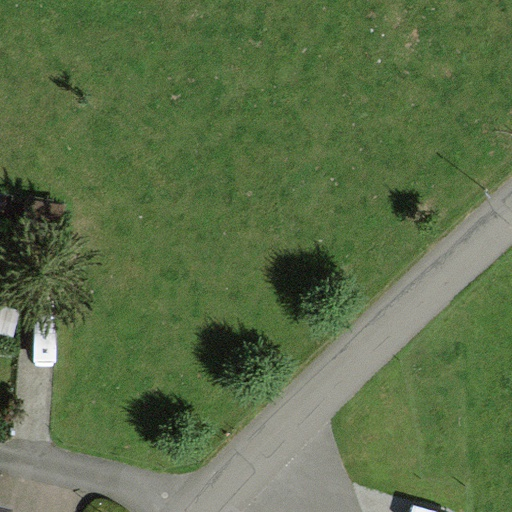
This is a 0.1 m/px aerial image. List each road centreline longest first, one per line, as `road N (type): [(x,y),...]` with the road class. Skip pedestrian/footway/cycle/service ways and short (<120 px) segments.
road 1 (residential): [(228,477),(511,203)]
road 2 (residential): [(228,477),(0,434)]
